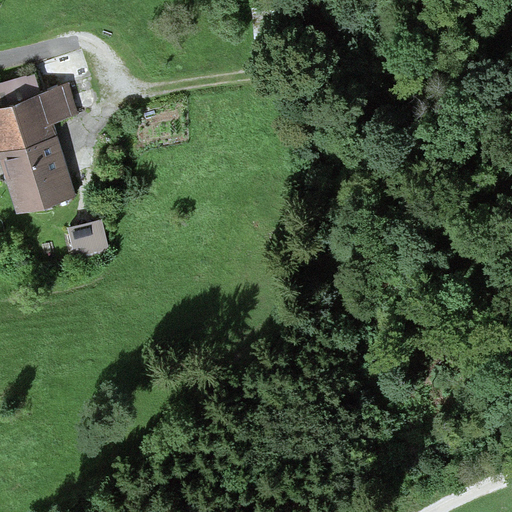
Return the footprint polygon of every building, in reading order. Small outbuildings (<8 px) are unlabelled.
[(253,4),(256,52),(286,50),(283,2),(253,4)] [(0,79),(0,100),(44,87),(38,68),(0,79)] [(0,100),(0,146),(58,129),(55,118),(79,111),(69,79),(44,87),(0,100)] [(58,129),(0,146),(0,153),(17,209),(76,192),(58,129)] [(102,213),(68,221),(77,259),(111,251),(102,213)]
